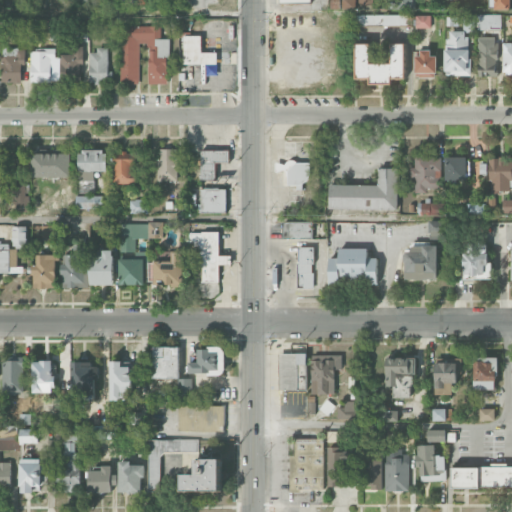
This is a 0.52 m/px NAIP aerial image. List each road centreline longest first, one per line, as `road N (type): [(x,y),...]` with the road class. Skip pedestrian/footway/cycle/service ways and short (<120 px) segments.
road 1 (primary): [(254,511),(255,0)]
road 2 (residential): [(511,115),(0,116)]
road 3 (residential): [(511,322),(0,322)]
